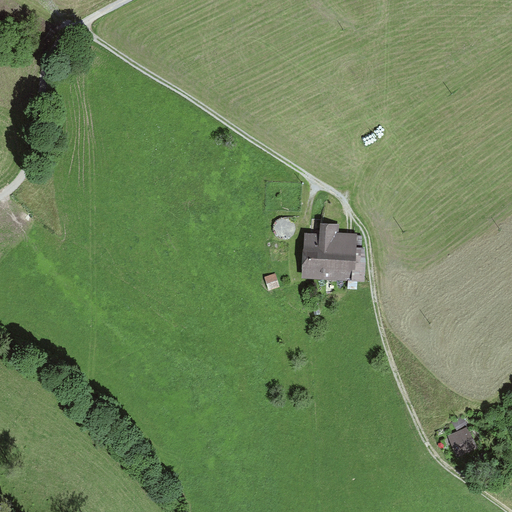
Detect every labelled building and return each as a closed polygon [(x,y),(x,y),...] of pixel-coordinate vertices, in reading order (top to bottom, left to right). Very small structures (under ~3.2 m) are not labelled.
[(320,232),(322,219),(314,218),(312,231),(320,232)] [(326,271),(351,272),(351,280),(363,281),(365,258),(365,249),(361,248),(362,236),(337,235),(338,226),(322,226),(321,237),(310,237),(309,245),(306,245),(304,275),(326,276),(326,271)] [(278,284),(276,275),(271,277),(272,277),(266,279),(269,287),(278,284)] [(461,415),(452,421),(457,430),(467,424),(461,415)] [(475,446),(467,428),(450,436),(458,454),(475,446)]
